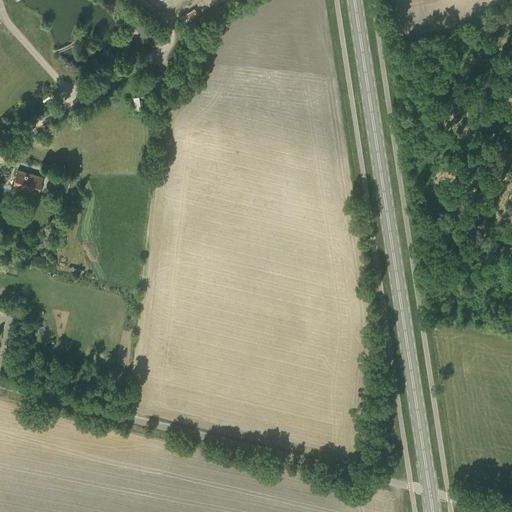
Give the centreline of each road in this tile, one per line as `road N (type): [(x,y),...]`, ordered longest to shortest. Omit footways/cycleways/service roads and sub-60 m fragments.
road 1 (primary): [(429,493),(355,0)]
road 2 (unclassified): [(429,493),(0,384)]
road 3 (track): [(0,155),(169,43)]
